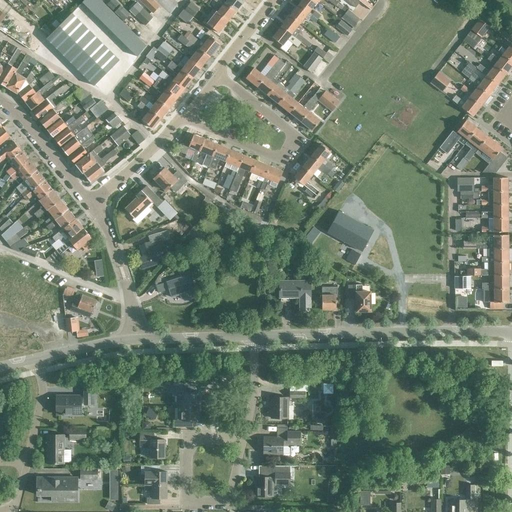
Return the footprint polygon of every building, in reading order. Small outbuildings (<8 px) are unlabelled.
[(100,0),(97,0),(90,8),(97,14),(106,5),(100,0)] [(114,0),(110,0),(106,5),(112,11),(119,4),(114,0)] [(152,0),(138,0),(153,14),(159,7),(152,0)] [(235,12),(225,3),(220,0),(212,0),(221,7),(216,13),(227,21),(235,12)] [(240,0),(227,0),(225,3),(235,12),(243,2),(240,0)] [(314,0),(302,0),(298,5),(308,13),(317,2),(314,0)] [(314,0),(317,2),(318,2),(320,0),(324,0),(327,2),(328,1),(335,6),(340,10),(343,6),(335,0),(314,0)] [(346,0),(345,1),(354,8),(359,3),(355,0),(346,0)] [(356,0),(369,10),(372,7),(363,0),(356,0)] [(199,9),(191,2),(184,10),(193,17),(199,9)] [(136,3),(129,11),(135,17),(145,26),(153,18),(142,9),(136,3)] [(106,5),(97,14),(103,21),(112,12),(106,5)] [(298,5),(290,16),(300,24),(304,18),(307,21),(309,19),(314,23),(317,20),(312,15),(308,13),(298,5)] [(124,22),(130,16),(120,6),(114,12),(124,22)] [(183,10),(177,17),(188,25),(193,18),(183,10)] [(359,20),(347,10),(341,19),(353,28),(359,20)] [(112,12),(103,21),(110,28),(119,19),(112,12)] [(314,12),(312,15),(317,20),(320,16),(314,12)] [(71,13),(46,39),(94,86),(119,61),(71,13)] [(227,21),(216,13),(207,24),(218,33),(227,21)] [(300,24),(290,16),(281,27),(301,43),(308,48),(311,44),(297,34),(299,31),(295,29),(300,24)] [(110,28),(108,29),(117,37),(127,27),(119,19),(110,28)] [(490,27),(480,19),(471,30),(481,38),(490,27)] [(340,21),(334,28),(346,37),(351,30),(340,21)] [(44,25),(40,29),(46,35),(50,31),(44,25)] [(127,27),(117,37),(123,43),(133,33),(127,27)] [(281,27),(272,38),(282,46),(280,49),(285,53),(292,44),(297,48),(301,43),(281,27)] [(334,43),(339,37),(328,29),(323,35),(334,43)] [(471,31),(463,41),(473,48),(481,38),(471,31)] [(133,33),(123,43),(129,49),(139,38),(133,33)] [(194,46),(198,49),(209,58),(220,44),(205,33),(199,40),(200,41),(199,42),(190,35),(186,39),(188,41),(194,46)] [(139,38),(129,49),(137,57),(146,46),(139,38)] [(188,41),(185,46),(190,50),(194,46),(188,41)] [(163,43),(157,50),(166,58),(172,50),(163,43)] [(502,55),(511,62),(511,44),(506,51),(501,47),(498,51),(503,55),(502,55)] [(11,45),(7,51),(13,54),(16,48),(11,45)] [(322,58),(326,54),(317,47),(314,51),(322,58)] [(308,48),(304,54),(316,65),(321,59),(308,48)] [(0,83),(6,88),(17,70),(11,66),(21,51),(17,49),(11,58),(0,75),(0,83)] [(198,49),(190,60),(200,69),(209,58),(198,49)] [(0,75),(11,58),(2,52),(0,55),(0,75)] [(511,65),(511,62),(502,55),(499,59),(492,53),(487,59),(494,65),(505,74),(511,65)] [(20,76),(31,58),(26,55),(17,70),(6,88),(17,94),(18,93),(26,80),(20,76)] [(184,56),(176,66),(181,70),(192,79),(200,69),(190,60),(184,56)] [(272,57),(266,64),(268,66),(271,69),(278,61),(272,57)] [(265,77),(257,87),(268,96),(275,86),(278,83),(273,79),(284,64),(278,60),(278,61),(271,69),(267,74),(265,77)] [(184,89),(192,79),(181,70),(176,66),(171,62),(168,67),(178,75),(173,81),(184,89)] [(471,75),(476,69),(469,63),(461,73),(474,84),(477,79),(471,75)] [(480,65),(476,69),(486,76),(497,85),(505,74),(494,65),(489,72),(480,65)] [(265,77),(264,77),(254,68),(246,78),(257,87),(265,77)] [(49,71),(44,75),(49,81),(54,77),(49,71)] [(159,78),(155,82),(177,99),(184,89),(173,81),(167,75),(162,72),(158,77),(159,78)] [(438,72),(430,83),(441,92),(450,81),(438,72)] [(143,73),(139,79),(150,87),(155,81),(152,79),(143,73)] [(30,74),(26,80),(18,93),(25,102),(36,93),(29,85),(35,80),(30,74)] [(278,83),(275,86),(268,96),(279,105),(287,95),(286,95),(289,92),(300,78),(294,74),(288,82),(290,83),(285,89),(278,83)] [(56,77),(51,81),(53,84),(59,79),(62,82),(65,79),(59,75),(56,77)] [(489,95),(497,85),(486,76),(482,81),(479,78),(477,79),(474,84),(478,87),(489,95)] [(300,78),(289,92),(292,94),(297,89),(298,90),(304,82),(300,78)] [(53,84),(51,81),(46,85),(36,93),(25,102),(32,111),(46,100),(45,99),(44,100),(40,95),(54,85),(53,84)] [(162,95),(158,100),(169,109),(177,99),(155,82),(152,87),(162,95)] [(463,85),(460,90),(466,94),(469,97),(480,106),(489,95),(478,87),(471,94),(468,91),(469,90),(463,85)] [(46,100),(32,111),(39,120),(56,107),(51,102),(63,92),(60,89),(46,100)] [(81,102),(89,96),(90,94),(79,89),(73,93),(81,102)] [(123,90),(119,95),(128,103),(133,97),(123,90)] [(297,103),(289,114),(300,122),(308,112),(318,100),(323,94),(319,90),(311,100),(310,99),(303,108),(297,103)] [(323,94),(318,100),(332,112),(339,102),(325,91),(323,94)] [(287,95),(279,105),(289,114),(297,103),(292,99),(294,96),(292,94),(289,92),(286,95),(287,95)] [(455,95),(451,100),(461,108),(472,117),(480,106),(469,97),(465,103),(455,95)] [(96,104),(89,96),(79,104),(87,113),(95,105),(96,104)] [(158,100),(153,106),(143,98),(139,102),(140,102),(161,119),(169,109),(158,100)] [(56,107),(39,120),(47,129),(60,119),(54,111),(56,110),(58,112),(64,107),(65,108),(69,104),(65,100),(56,107)] [(108,109),(101,100),(96,104),(95,105),(103,114),(108,109)] [(161,119),(140,102),(136,107),(141,111),(140,112),(146,116),(142,121),(153,129),(161,119)] [(308,112),(300,122),(311,131),(320,121),(308,112)] [(114,114),(106,120),(109,124),(117,117),(114,114)] [(75,121),(54,138),(61,147),(82,131),(78,126),(85,121),(81,116),(75,121)] [(60,119),(47,129),(54,138),(75,121),(72,117),(64,124),(60,119)] [(113,129),(122,122),(118,117),(117,117),(109,124),(113,129)] [(451,133),(439,148),(446,155),(457,141),(463,147),(464,146),(468,141),(477,129),(465,120),(454,135),(451,133)] [(131,136),(123,126),(110,137),(118,147),(131,136)] [(82,131),(61,147),(69,156),(91,138),(93,136),(86,127),(83,130),(82,131)] [(2,128),(0,129),(0,144),(4,142),(9,137),(2,128)] [(468,141),(464,146),(470,151),(464,159),(468,162),(474,153),(478,149),(487,137),(477,129),(468,141)] [(137,131),(131,136),(138,145),(145,140),(137,131)] [(200,152),(205,140),(193,135),(191,140),(186,137),(180,152),(185,155),(188,149),(193,152),(192,154),(193,155),(191,161),(195,162),(199,152),(200,152)] [(4,142),(0,144),(0,162),(5,158),(9,162),(21,152),(9,137),(4,142)] [(487,137),(478,149),(492,160),(488,164),(481,173),(495,173),(507,158),(499,152),(501,149),(487,137)] [(94,141),(91,138),(69,156),(75,164),(88,155),(83,148),(85,146),(86,148),(94,141)] [(205,140),(200,152),(205,154),(201,164),(204,166),(208,167),(217,145),(205,140)] [(217,145),(208,167),(215,170),(219,159),(226,162),(231,150),(217,145)] [(330,153),(320,145),(311,156),(324,166),(330,171),(333,167),(327,162),(327,163),(324,161),(330,153)] [(88,155),(75,164),(83,174),(100,160),(96,155),(102,150),(99,146),(88,155)] [(100,160),(83,174),(91,183),(105,172),(100,167),(116,154),(113,150),(100,160)] [(233,170),(237,172),(244,156),(231,150),(226,162),(224,166),(233,170)] [(21,152),(9,162),(13,167),(7,172),(8,173),(2,180),(6,183),(10,176),(15,172),(28,161),(21,152)] [(244,156),(237,172),(229,190),(235,193),(245,170),(251,173),(256,161),(244,156)] [(311,156),(302,167),(313,175),(317,169),(322,173),(323,172),(326,175),(329,171),(324,166),(321,164),(311,156)] [(463,158),(456,168),(460,171),(468,162),(464,159),(463,158)] [(28,161),(15,172),(17,176),(18,177),(20,175),(24,181),(36,171),(28,161)] [(256,161),(251,173),(249,179),(256,181),(256,180),(259,181),(256,187),(260,189),(269,167),(256,161)] [(275,189),(282,172),(269,167),(260,189),(264,190),(266,185),(275,189)] [(313,175),(302,167),(293,178),(307,189),(304,192),(313,200),(319,193),(309,186),(306,184),(313,175)] [(175,193),(186,182),(177,172),(172,176),(164,169),(154,179),(166,191),(170,187),(175,193)] [(229,190),(237,172),(233,170),(231,176),(228,175),(223,188),(229,190)] [(36,171),(24,181),(16,188),(23,198),(30,192),(31,192),(32,191),(36,188),(44,181),(36,171)] [(472,178),(458,178),(458,192),(459,192),(472,192),(472,178)] [(487,187),(480,187),(480,192),(488,192),(493,192),(507,192),(507,178),(492,178),(493,186),(487,186),(487,187)] [(214,189),(216,184),(204,179),(201,184),(214,189)] [(47,184),(44,181),(36,188),(32,191),(40,200),(52,190),(47,184)] [(125,210),(134,219),(132,220),(137,225),(151,211),(148,209),(153,204),(157,208),(162,203),(146,187),(141,192),(141,191),(135,196),(137,198),(125,210)] [(52,190),(40,200),(39,201),(45,209),(44,209),(41,211),(40,209),(33,214),(37,218),(47,210),(60,199),(52,190)] [(26,201),(33,195),(30,192),(23,198),(26,201)] [(163,192),(160,195),(168,203),(171,200),(163,192)] [(488,200),(476,201),(476,206),(493,205),(507,205),(507,192),(493,192),(488,192),(488,194),(488,200)] [(205,198),(202,203),(208,208),(212,203),(205,198)] [(325,198),(317,207),(321,210),(329,201),(325,198)] [(60,199),(47,210),(53,218),(51,219),(50,218),(43,223),(46,227),(47,225),(51,222),(67,210),(60,200),(60,199)] [(261,203),(255,200),(253,206),(251,211),(257,213),(261,203)] [(493,212),(465,213),(465,219),(488,219),(493,219),(507,219),(507,205),(493,205),(493,212)] [(70,224),(75,219),(67,210),(51,222),(47,225),(46,227),(49,231),(55,226),(54,224),(56,222),(62,229),(70,224)] [(362,252),(373,231),(338,212),(326,233),(362,252)] [(70,224),(62,229),(52,238),(55,241),(61,237),(60,235),(63,232),(69,240),(83,229),(75,219),(70,224)] [(488,227),(481,228),(481,232),(508,232),(507,219),(493,219),(488,219),(488,227)] [(8,220),(0,227),(0,231),(2,233),(13,224),(8,220)] [(16,220),(13,224),(3,233),(1,235),(6,241),(15,234),(23,228),(16,220)] [(175,222),(167,226),(170,232),(178,228),(175,222)] [(313,227),(303,239),(310,244),(319,232),(313,227)] [(23,228),(15,234),(19,239),(27,233),(23,228),(23,229),(23,228)] [(83,229),(69,240),(68,240),(69,240),(45,260),(58,266),(64,261),(60,255),(62,253),(72,245),(77,250),(81,246),(85,251),(89,247),(86,243),(91,239),(83,229)] [(160,240),(169,238),(167,232),(148,237),(149,243),(140,246),(143,257),(140,258),(139,259),(142,269),(158,264),(157,259),(160,258),(159,253),(164,251),(160,240)] [(6,241),(5,241),(9,247),(20,241),(19,239),(15,234),(6,241)] [(475,242),(463,243),(463,249),(488,249),(493,249),(508,249),(508,235),(493,235),(493,243),(481,243),(475,244),(475,242)] [(8,248),(15,251),(24,247),(27,245),(23,239),(20,241),(9,247),(8,248)] [(24,247),(15,251),(34,258),(37,252),(24,247)] [(488,258),(481,258),(481,263),(488,263),(508,262),(508,249),(493,249),(488,249),(488,258)] [(355,265),(360,255),(351,250),(346,260),(355,265)] [(480,269),(467,269),(467,276),(485,276),(494,276),(508,276),(508,262),(488,263),(488,270),(480,270),(480,269)] [(183,277),(156,286),(158,293),(169,289),(171,297),(179,294),(180,299),(197,294),(189,271),(182,273),(183,277)] [(460,277),(454,276),(454,289),(460,289),(470,289),(469,276),(460,277)] [(494,284),(482,284),(482,289),(482,290),(483,290),(489,289),(494,289),(508,289),(508,276),(494,276),(494,284)] [(300,310),(309,310),(309,282),(280,282),(280,297),(300,297),(300,310)] [(356,312),(370,312),(370,292),(361,292),(361,285),(347,285),(347,299),(355,299),(356,312)] [(337,296),(337,288),(321,288),(322,310),(336,310),(335,296),(337,296)] [(72,298),(74,292),(65,289),(63,294),(72,298)] [(489,289),(483,290),(483,303),(489,303),(490,310),(502,310),(502,303),(509,303),(508,289),(494,289),(489,289)] [(76,294),(70,311),(89,319),(96,301),(76,294)] [(464,297),(455,297),(455,308),(464,308),(464,297)] [(75,317),(66,318),(68,332),(76,331),(75,317)] [(87,329),(76,331),(77,338),(88,337),(87,329)] [(177,406),(198,406),(198,392),(187,393),(187,386),(173,386),(173,392),(181,392),(181,406),(177,406)] [(81,404),(96,404),(96,389),(84,389),(84,396),(56,396),(56,414),(81,414),(81,404)] [(287,419),(287,398),(271,398),(271,419),(287,419)] [(198,406),(177,406),(177,420),(173,420),(173,427),(193,426),(192,421),(198,421),(198,406)] [(157,412),(148,407),(145,414),(154,419),(157,412)] [(86,439),(86,429),(70,429),(70,439),(86,439)] [(287,438),(282,438),(264,438),(263,454),(282,454),(282,456),(289,456),(289,448),(287,447),(287,445),(300,445),(300,432),(287,432),(287,438)] [(165,457),(165,440),(152,440),(153,433),(139,433),(139,447),(150,447),(150,457),(165,457)] [(63,449),(63,435),(48,434),(47,463),(63,463),(63,461),(70,461),(71,449),(63,449)] [(128,456),(122,458),(124,464),(131,462),(128,456)] [(166,485),(166,471),(159,471),(159,465),(141,465),(141,474),(145,474),(145,485),(166,485)] [(450,466),(441,466),(441,475),(450,475),(450,466)] [(97,479),(97,470),(81,470),(81,479),(97,479)] [(274,478),(256,477),(256,496),(272,496),(272,484),(289,484),(290,472),(274,472),(274,478)] [(77,501),(77,478),(37,477),(37,495),(52,495),(52,501),(77,501)] [(166,498),(166,485),(145,485),(144,485),(144,490),(151,490),(151,498),(147,498),(147,504),(159,504),(159,498),(166,498)] [(108,500),(104,506),(111,510),(115,504),(108,500)] [(439,511),(440,500),(432,500),(431,511),(439,511)] [(467,511),(467,501),(449,501),(449,511),(467,511)] [(392,503),(391,511),(399,511),(399,503),(392,503)]
